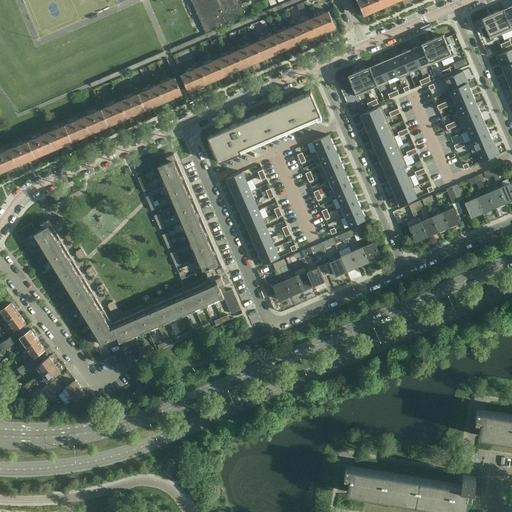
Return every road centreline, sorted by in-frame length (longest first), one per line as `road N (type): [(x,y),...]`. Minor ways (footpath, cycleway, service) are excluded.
road 1 (secondary): [(0,469),(57,468),(136,449),(511,287)]
road 2 (secondary): [(511,260),(135,422),(62,437),(0,436)]
road 3 (residential): [(402,268),(269,325),(181,124)]
road 4 (residential): [(317,66),(402,268)]
road 5 (residential): [(0,227),(28,191),(181,124)]
road 6 (residential): [(125,367),(92,384),(0,262)]
road 7 (residential): [(181,124),(317,66)]
road 8 (residential): [(511,142),(453,7)]
